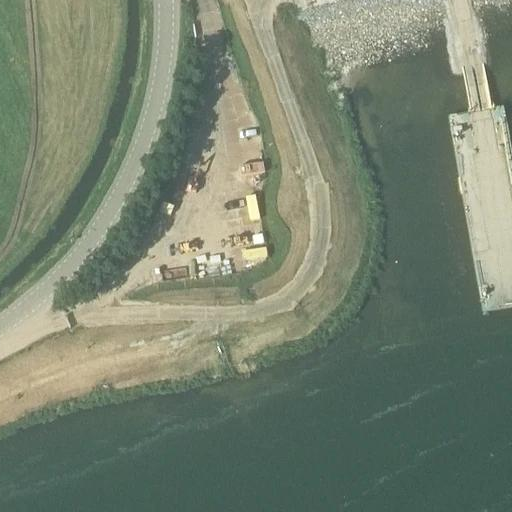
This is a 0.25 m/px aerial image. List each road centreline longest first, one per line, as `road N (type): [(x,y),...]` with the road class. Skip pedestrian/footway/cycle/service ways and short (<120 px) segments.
road 1 (track): [(0,337),(153,277),(221,200),(234,115),(201,0)]
road 2 (tertiary): [(0,329),(41,297),(114,205),(162,83),(166,0)]
